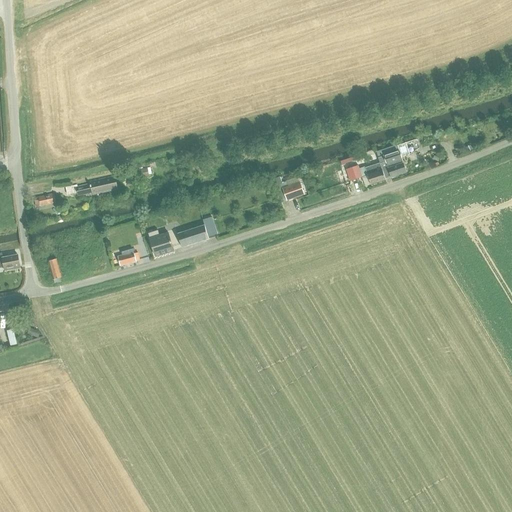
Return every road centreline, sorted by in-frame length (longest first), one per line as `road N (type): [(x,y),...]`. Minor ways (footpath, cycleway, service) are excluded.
road 1 (unclassified): [(32,294),(262,232),(511,142)]
road 2 (unclassified): [(32,294),(6,0)]
